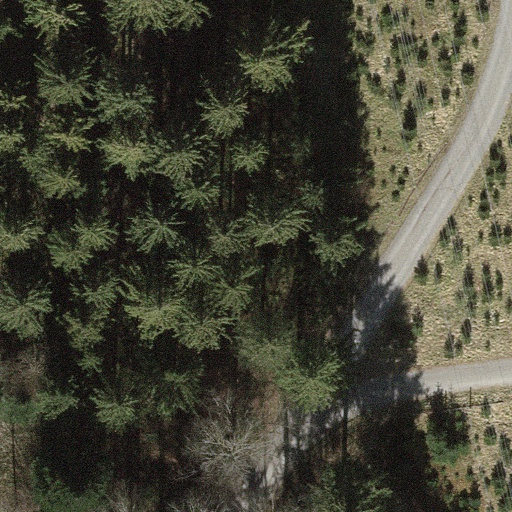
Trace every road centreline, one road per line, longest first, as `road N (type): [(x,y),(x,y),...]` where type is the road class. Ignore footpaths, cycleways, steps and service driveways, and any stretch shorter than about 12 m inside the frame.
road 1 (track): [(240,511),(448,189),(490,96),(511,20)]
road 2 (track): [(295,426),(428,385),(511,377)]
